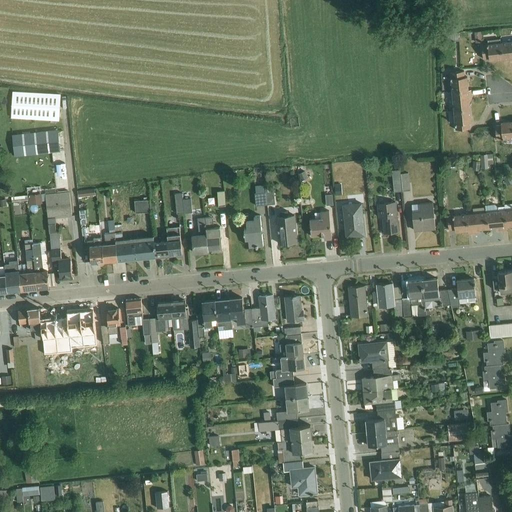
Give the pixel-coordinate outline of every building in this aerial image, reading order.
[(481,31),(474,32),(476,43),(482,42),(481,31)] [(459,33),(440,33),(440,42),(459,42),(459,33)] [(511,41),(501,43),(503,60),(511,58),(511,41)] [(500,43),(488,44),(482,45),(483,59),(489,59),(489,61),(503,60),(501,43),(500,43)] [(451,92),(468,90),(467,77),(464,77),(464,71),(449,73),(451,92)] [(468,90),(451,92),(453,111),(470,110),(469,99),(472,99),(471,90),(468,90)] [(12,92),(11,119),(59,121),(60,95),(12,92)] [(470,110),(453,111),(455,130),(470,129),(469,123),(472,123),(470,110)] [(511,139),(511,122),(501,123),(501,126),(495,126),(496,141),(511,139)] [(58,129),(12,134),(15,159),(61,154),(58,129)] [(487,155),(480,156),(482,169),(488,169),(488,165),(493,164),(493,156),(487,156),(487,155)] [(402,192),(401,174),(400,170),(392,171),(394,193),(402,192)] [(305,172),(299,174),(302,181),(308,178),(305,172)] [(401,174),(402,192),(410,191),(408,174),(401,174)] [(511,179),(509,175),(503,178),(507,186),(511,183),(511,179)] [(267,205),(265,187),(265,186),(255,187),(256,193),(255,193),(256,206),(267,205)] [(265,187),(267,205),(275,204),(273,187),(265,187)] [(94,189),(77,191),(78,197),(95,196),(94,189)] [(45,195),(46,201),(48,220),(67,218),(72,217),(69,192),(45,195)] [(224,192),(217,192),(218,207),(225,206),(224,192)] [(399,205),(406,203),(403,192),(396,194),(399,205)] [(182,194),(184,214),(192,213),(190,193),(182,194)] [(28,196),(28,201),(29,205),(42,204),(42,202),(46,201),(45,195),(45,194),(28,196)] [(184,214),(182,194),(175,194),(176,214),(184,214)] [(151,210),(150,203),(150,200),(134,201),(135,214),(151,213),(151,210)] [(395,202),(377,204),(378,218),(383,218),(384,234),(398,232),(395,202)] [(361,203),(343,205),(347,237),(365,236),(361,203)] [(433,203),(412,205),(414,231),(435,229),(433,203)] [(485,208),(488,229),(498,229),(498,231),(507,230),(507,228),(505,207),(497,207),(495,206),(485,206),(485,208)] [(466,215),(468,231),(468,234),(478,233),(477,230),(488,229),(485,208),(473,209),(474,214),(466,215)] [(86,210),(79,211),(81,225),(88,224),(86,210)] [(468,231),(466,215),(466,210),(454,211),(454,216),(447,216),(449,231),(455,230),(455,233),(468,231)] [(281,217),(276,217),(279,244),(297,243),(294,215),(287,216),(287,211),(280,212),(281,217)] [(321,218),(310,219),(311,237),(324,236),(324,240),(332,239),(330,211),(321,212),(321,218)] [(254,215),(243,216),(245,240),(249,240),(249,247),(263,246),(261,216),(254,216),(254,215)] [(205,218),(208,252),(209,252),(209,251),(211,251),(212,252),(223,251),(220,227),(214,228),(212,217),(205,218)] [(67,218),(48,220),(50,234),(56,233),(55,224),(67,223),(67,218)] [(208,252),(205,218),(197,219),(199,235),(193,235),(194,254),(195,254),(195,253),(208,252),(208,253),(208,252)] [(102,245),(104,262),(118,261),(114,226),(114,222),(108,222),(109,234),(105,235),(106,244),(102,245)] [(122,225),(114,226),(118,261),(149,258),(155,257),(156,257),(154,242),(154,237),(123,240),(122,225)] [(168,240),(170,256),(182,255),(180,227),(167,229),(168,240)] [(56,233),(50,234),(53,263),(57,262),(58,267),(59,267),(60,279),(72,278),(70,258),(61,259),(60,245),(60,246),(59,238),(60,238),(59,233),(56,233)] [(104,262),(102,245),(101,238),(94,239),(94,241),(88,242),(90,256),(91,256),(92,264),(92,263),(104,262)] [(19,266),(21,291),(37,289),(33,245),(32,240),(25,241),(27,265),(19,266)] [(154,242),(156,257),(170,256),(168,240),(154,242)] [(33,245),(37,289),(56,287),(54,274),(48,274),(46,255),(42,255),(40,244),(33,245)] [(5,267),(8,293),(21,291),(19,266),(18,261),(10,262),(11,265),(5,266),(5,267)] [(511,271),(498,272),(498,276),(492,277),(494,290),(500,289),(500,293),(511,292),(511,271)] [(422,280),(424,300),(440,298),(440,306),(451,305),(448,290),(438,291),(437,279),(422,280)] [(448,290),(451,305),(451,308),(460,307),(459,299),(476,297),(475,283),(474,283),(474,279),(457,281),(458,289),(448,290)] [(402,299),(404,318),(426,316),(424,300),(422,280),(408,282),(410,299),(402,299)] [(394,300),(393,288),(393,284),(386,284),(383,284),(383,285),(377,285),(377,292),(373,292),(374,306),(378,306),(378,308),(395,307),(396,318),(404,318),(402,299),(394,300)] [(365,286),(349,288),(351,317),(368,316),(365,286)] [(394,300),(402,299),(400,287),(393,288),(394,300)] [(252,309),(254,328),(254,332),(261,331),(261,327),(269,326),(268,320),(275,320),(273,295),(259,297),(260,309),(252,309)] [(300,296),(285,298),(288,322),(304,320),(303,311),(301,311),(300,296)] [(229,303),(231,319),(236,318),(237,326),(245,325),(246,328),(254,328),(252,309),(243,310),(242,298),(229,300),(229,303)] [(152,345),(149,319),(143,320),(141,299),(126,301),(128,326),(135,325),(136,325),(135,317),(142,317),(143,326),(144,336),(145,345),(152,345)] [(215,301),(218,326),(219,339),(233,338),(231,319),(229,303),(226,303),(226,300),(215,301)] [(197,320),(198,338),(205,338),(204,332),(208,332),(208,327),(218,326),(215,301),(203,302),(205,315),(196,315),(197,320)] [(171,303),(173,327),(174,331),(188,330),(190,349),(199,348),(198,338),(197,320),(189,321),(188,311),(186,311),(185,302),(171,303)] [(149,319),(152,345),(153,355),(159,355),(157,332),(166,331),(165,328),(173,327),(171,303),(157,304),(158,313),(156,313),(156,318),(149,319)] [(39,309),(41,327),(55,325),(56,336),(66,335),(64,321),(63,307),(39,309)] [(41,327),(39,309),(18,311),(19,325),(26,324),(26,331),(34,330),(35,341),(43,340),(43,339),(41,327)] [(109,326),(101,327),(103,344),(110,344),(109,334),(117,334),(117,327),(121,326),(119,309),(107,311),(109,326)] [(64,321),(66,335),(74,334),(72,320),(64,321)] [(511,323),(489,326),(490,338),(511,336),(511,323)] [(283,337),(301,335),(300,327),(284,329),(284,327),(283,328),(283,337)] [(482,331),(466,332),(466,340),(482,339),(482,331)] [(281,358),(303,355),(301,335),(283,337),(278,337),(279,345),(280,345),(281,358)] [(373,369),(391,367),(396,367),(394,341),(359,345),(360,357),(360,363),(372,362),(373,369)] [(487,366),(500,365),(503,365),(502,353),(504,352),(503,341),(494,342),(494,343),(487,343),(488,352),(484,353),(484,362),(486,362),(487,366)] [(250,349),(239,350),(239,358),(250,358),(250,349)] [(13,350),(6,350),(7,363),(8,363),(8,369),(14,368),(14,362),(13,350)] [(211,353),(202,354),(204,364),(212,363),(211,353)] [(276,379),(293,377),(292,370),(305,368),(303,355),(281,358),(282,370),(275,371),(276,379)] [(199,364),(192,365),(193,375),(200,374),(199,364)] [(248,365),(238,366),(239,379),(250,378),(248,365)] [(500,365),(487,366),(484,367),(485,371),(483,372),(484,380),(489,380),(489,389),(496,388),(496,389),(505,388),(504,377),(502,377),(500,365)] [(187,366),(178,366),(178,375),(187,375),(187,366)] [(225,370),(222,370),(223,383),(237,382),(236,366),(232,367),(232,368),(231,368),(231,374),(225,375),(225,370)] [(391,367),(373,369),(373,377),(362,379),(363,392),(391,389),(398,388),(397,381),(400,380),(400,375),(392,376),(391,367)] [(10,377),(2,378),(3,386),(11,384),(10,377)] [(293,377),(276,379),(273,379),(274,388),(285,387),(286,399),(308,397),(306,384),(294,385),(293,377)] [(444,384),(431,385),(432,393),(445,392),(444,384)] [(391,389),(363,392),(364,404),(376,403),(377,411),(395,409),(402,409),(401,401),(395,401),(395,400),(393,400),(391,389)] [(469,393),(460,394),(461,401),(462,401),(462,403),(468,402),(468,400),(470,400),(469,393)] [(277,421),(298,419),(297,411),(309,410),(308,397),(286,399),(287,412),(277,413),(277,421)] [(493,426),(506,424),(505,412),(507,412),(506,400),(497,401),(497,402),(491,403),(492,412),(487,412),(488,421),(490,421),(490,426),(493,426)] [(395,409),(377,411),(378,419),(366,420),(367,434),(397,431),(395,409)] [(467,410),(454,411),(455,421),(468,420),(467,410)] [(271,421),(264,422),(258,423),(259,432),(275,430),(276,442),(278,442),(312,439),(310,426),(298,427),(298,419),(277,421),(271,421)] [(472,423),(447,425),(449,442),(470,440),(469,428),(472,428),(472,423)] [(506,424),(493,426),(493,430),(491,431),(492,439),(497,439),(498,448),(504,447),(505,448),(511,447),(511,436),(510,436),(509,424),(506,424)] [(397,431),(367,434),(369,446),(380,445),(381,453),(399,451),(397,431)] [(219,436),(210,437),(211,446),(219,446),(219,436)] [(312,439),(278,442),(279,450),(277,450),(279,463),(283,463),(303,461),(302,453),(313,452),(312,439)] [(203,451),(194,452),(196,466),(205,465),(203,451)] [(399,451),(381,453),(382,461),(370,462),(372,480),(403,477),(401,458),(400,458),(399,451)] [(483,454),(474,454),(477,479),(488,478),(488,471),(487,471),(486,464),(483,454)] [(303,461),(283,463),(284,472),(290,472),(292,488),(298,488),(299,496),(313,495),(313,494),(317,494),(315,468),(303,469),(303,461)] [(36,463),(24,465),(27,484),(39,482),(36,463)] [(253,467),(253,472),(255,488),(260,487),(260,477),(258,477),(257,472),(267,471),(267,473),(266,473),(266,477),(264,477),(265,487),(272,486),(270,464),(254,466),(254,467),(253,467)] [(207,472),(197,473),(198,483),(207,482),(207,481),(208,481),(207,472)] [(226,474),(219,474),(219,482),(227,481),(226,474)] [(22,489),(23,497),(40,495),(39,486),(22,488),(22,489)] [(53,486),(40,487),(41,501),(54,500),(53,486)] [(391,487),(382,488),(383,502),(392,502),(391,487)] [(8,491),(0,490),(0,502),(9,501),(8,491)] [(480,511),(479,497),(478,491),(466,493),(466,498),(465,498),(466,511),(480,511)] [(168,492),(156,493),(157,509),(169,508),(168,492)] [(479,497),(480,511),(494,511),(494,509),(493,509),(491,496),(479,497)] [(419,500),(420,511),(452,511),(452,500),(445,501),(445,502),(428,503),(427,499),(419,500)] [(420,511),(419,500),(398,502),(399,511),(420,511)] [(104,511),(104,502),(96,503),(96,511),(104,511)]
